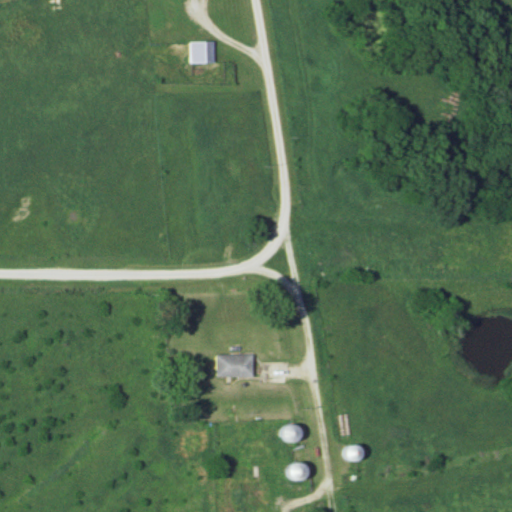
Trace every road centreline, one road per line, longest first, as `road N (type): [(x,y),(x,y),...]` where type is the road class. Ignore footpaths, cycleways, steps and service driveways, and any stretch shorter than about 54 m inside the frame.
road 1 (residential): [(0,273),(283,272)]
road 2 (residential): [(283,272),(282,184),(254,0)]
